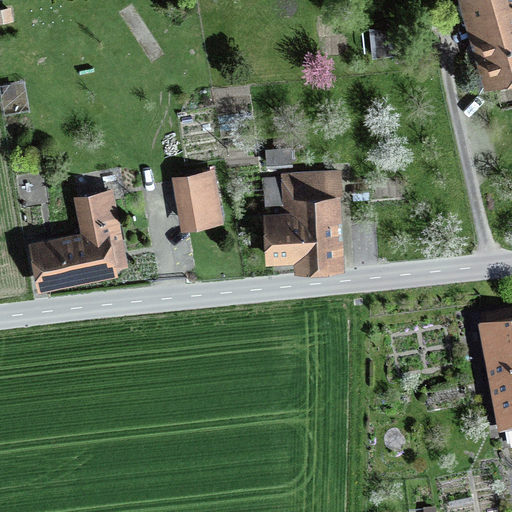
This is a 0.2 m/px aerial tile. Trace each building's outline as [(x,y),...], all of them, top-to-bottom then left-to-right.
[(473,34),(486,79),(511,71),(511,0),(471,0),(481,32),(473,34)] [(375,28),(378,52),(391,51),(388,27),(375,28)] [(419,29),(393,32),(396,60),(422,58),(419,29)] [(269,162),(294,162),(294,147),(269,148),(269,162)] [(187,223),(219,218),(212,173),(179,179),(187,223)] [(285,219),(270,219),(272,254),(296,253),(296,248),(301,248),(302,262),(334,260),(330,174),(265,177),(266,200),(284,200),(285,219)] [(36,247),(43,281),(113,268),(109,244),(120,242),(110,192),(80,198),(87,237),(36,247)] [(511,312),(485,317),(508,440),(511,444),(511,443),(511,312)]
